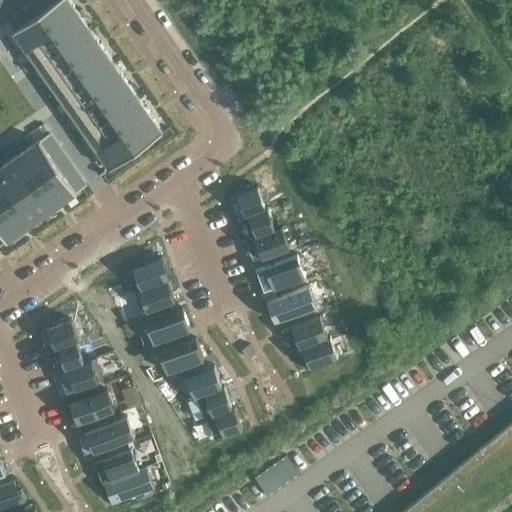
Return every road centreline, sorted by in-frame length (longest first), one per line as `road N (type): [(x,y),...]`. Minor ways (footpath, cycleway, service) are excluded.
road 1 (residential): [(173,188),(226,139),(132,0)]
road 2 (residential): [(0,307),(173,188)]
road 3 (residential): [(173,188),(191,212),(223,300)]
